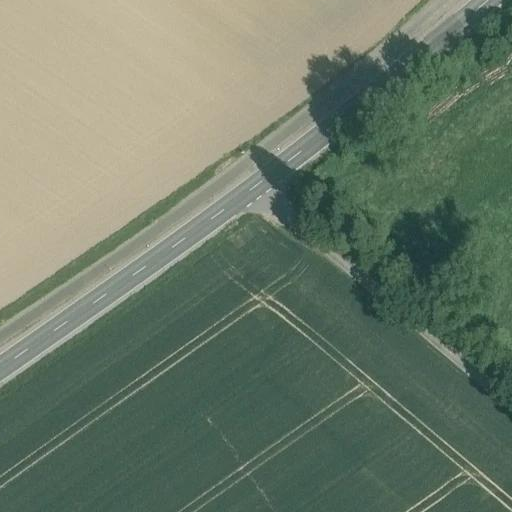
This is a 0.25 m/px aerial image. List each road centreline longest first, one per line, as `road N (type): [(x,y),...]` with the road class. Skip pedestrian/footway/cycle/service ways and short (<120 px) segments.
road 1 (unclassified): [(260,182),(511,396)]
road 2 (secondary): [(0,365),(260,182)]
road 3 (secondary): [(260,182),(490,0)]
